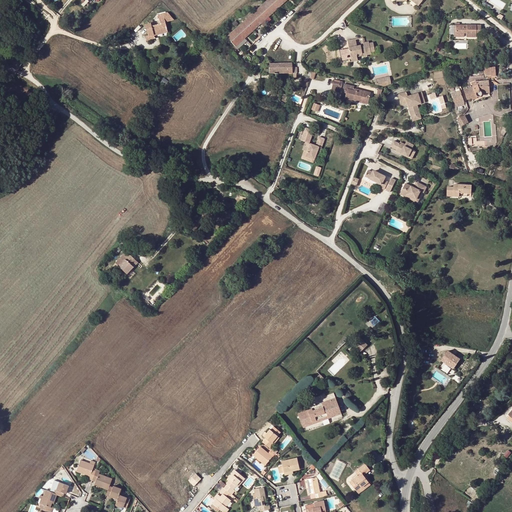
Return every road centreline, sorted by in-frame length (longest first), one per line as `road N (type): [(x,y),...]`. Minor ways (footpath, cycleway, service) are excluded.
road 1 (unclassified): [(405,489),(390,454),(400,360),(386,296),(356,264),(261,195),(114,150),(54,105),(41,85)]
road 2 (track): [(209,178),(205,144),(272,38),(283,35),(302,47),(317,42),(360,0)]
road 3 (tertiary): [(511,286),(493,351),(412,468)]
road 4 (unknown): [(266,199),(310,81)]
